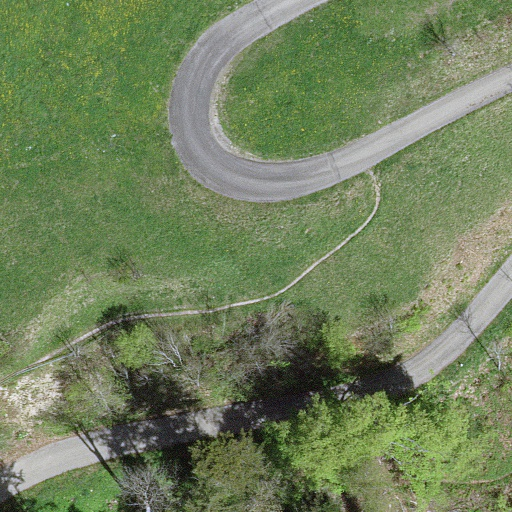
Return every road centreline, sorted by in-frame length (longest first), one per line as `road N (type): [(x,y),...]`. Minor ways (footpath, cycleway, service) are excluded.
road 1 (motorway): [(308,511),(27,0)]
road 2 (track): [(0,484),(75,453),(180,425),(309,405),(411,374),(511,278)]
road 3 (track): [(363,150),(325,167),(259,179),(231,175),(200,148),(192,103),(210,55),(289,0)]
road 4 (track): [(0,382),(136,314),(213,302)]
road 5 (track): [(511,77),(363,150)]
